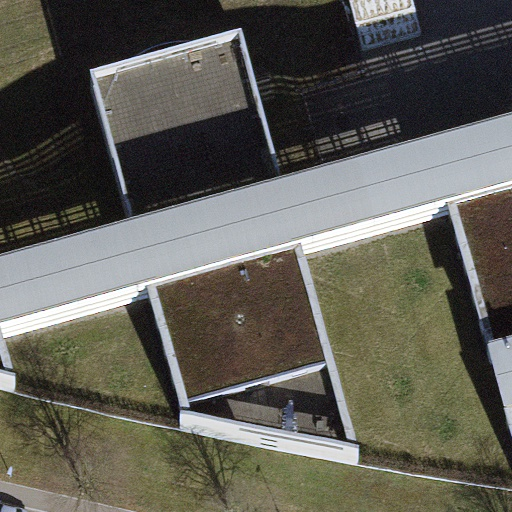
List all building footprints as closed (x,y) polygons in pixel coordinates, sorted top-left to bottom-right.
[(91,91),(133,240),(283,199),(241,49),(91,91)] [(0,339),(149,298),(299,256),(449,215),(511,197),(511,135),(283,199),(133,240),(0,276),(0,339)] [(511,197),(449,215),(511,440),(511,197)] [(357,465),(299,256),(149,298),(186,432),(357,465)] [(0,389),(13,393),(0,343),(0,389)]
